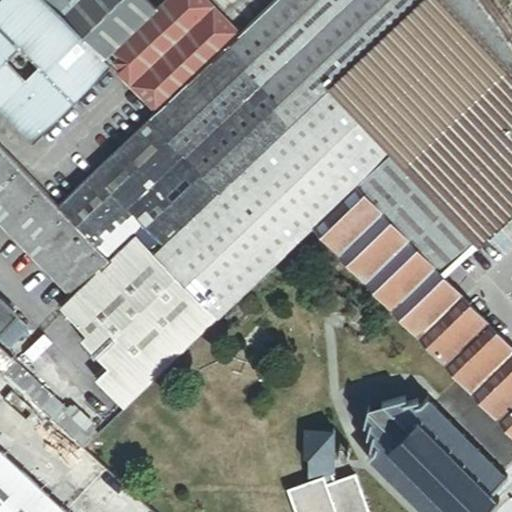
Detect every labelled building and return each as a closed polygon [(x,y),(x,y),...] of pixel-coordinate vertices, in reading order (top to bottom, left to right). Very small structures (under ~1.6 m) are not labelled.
[(109,56),(54,0),(0,0),(0,106),(34,141),(115,61),(109,56)] [(54,0),(109,56),(155,10),(144,0),(54,0)] [(511,39),(483,0),(276,0),(252,24),(319,95),(329,85),(348,105),(408,168),(478,242),(511,212),(511,39)] [(511,0),(483,0),(511,39),(511,0)] [(252,24),(153,118),(220,189),(319,95),(252,24)] [(218,318),(317,224),(358,185),(444,275),(478,242),(408,168),(398,177),(338,114),(348,105),(329,85),(319,95),(220,189),(155,252),(218,318)] [(408,168),(348,105),(338,114),(398,177),(408,168)] [(220,189),(153,118),(62,204),(113,257),(138,234),(155,252),(220,189)] [(113,257),(62,204),(0,138),(0,215),(75,294),(113,257)] [(317,224),(511,428),(511,346),(444,275),(358,185),(317,224)] [(127,405),(218,318),(155,252),(138,234),(113,257),(75,294),(63,305),(90,333),(85,337),(113,367),(101,378),(127,405)] [(0,334),(17,316),(19,315),(0,296),(0,334)] [(315,312),(334,328),(345,324),(344,312),(326,302),(315,306),(315,312)] [(28,328),(17,316),(0,334),(0,338),(9,347),(28,328)] [(269,345),(260,335),(252,342),(261,352),(269,345)] [(0,368),(83,446),(96,433),(89,426),(93,423),(75,407),(66,405),(0,345),(0,368)] [(365,405),(361,423),(367,424),(365,435),(370,436),(368,448),(373,449),(373,450),(366,457),(373,464),(372,465),(421,511),(483,511),(497,497),(493,493),(508,477),(432,403),(431,404),(424,398),(417,405),(416,405),(414,399),(403,402),(401,396),(365,405)] [(367,511),(353,474),(332,481),(331,474),(333,474),(338,429),(336,429),(336,431),(307,431),(307,429),(305,429),(308,458),(312,460),(310,482),(290,489),(298,511),(367,511)] [(0,511),(66,511),(0,449),(0,511)]
